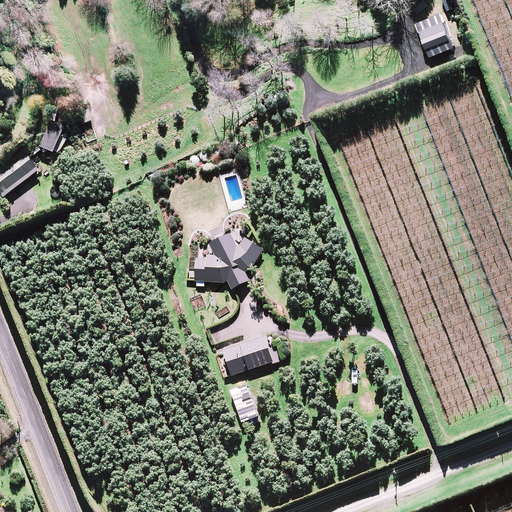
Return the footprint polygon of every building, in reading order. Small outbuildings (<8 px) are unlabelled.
[(67,124),(51,117),(39,145),(56,152),(67,124)] [(291,133),(274,139),(276,146),(293,140),(291,133)] [(30,152),(0,175),(0,176),(11,190),(41,166),(30,152)] [(215,254),(206,253),(209,262),(195,256),(195,278),(227,279),(229,285),(250,276),(248,272),(265,249),(245,234),(237,246),(230,232),(210,241),(215,254)] [(271,333),(265,335),(223,350),(232,374),(272,360),(272,362),(280,360),(271,333)]
